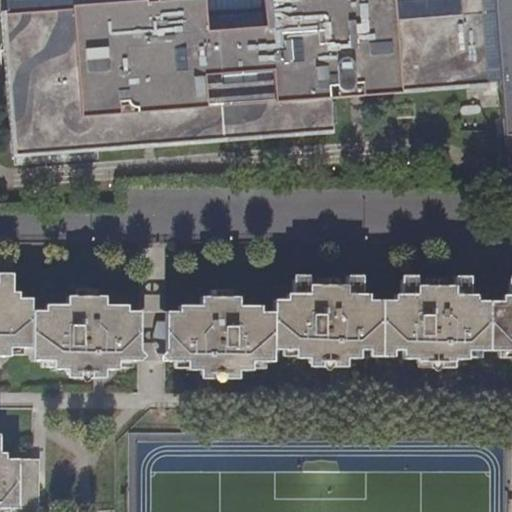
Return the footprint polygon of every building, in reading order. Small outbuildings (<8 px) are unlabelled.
[(7,0),(21,155),(333,128),(332,109),(402,101),(402,95),(502,86),(495,0),(7,0)] [(511,0),(495,0),(502,86),(506,137),(511,136),(511,0)] [(127,362),(127,306),(105,306),(105,298),(66,296),(66,306),(44,306),(44,311),(32,311),(31,299),(19,298),(19,293),(13,293),(12,279),(8,275),(0,274),(0,356),(10,357),(10,349),(32,349),(32,361),(53,362),(53,370),(79,370),(79,379),(96,379),(96,371),(118,370),(119,362),(127,362)] [(511,280),(509,283),(508,295),(502,295),(502,302),(477,302),(477,296),(471,296),(471,284),(465,278),(454,278),(454,287),(418,287),(418,277),(406,277),(401,282),(400,296),(394,296),(394,302),(369,301),(369,296),(363,296),(363,282),(358,276),(346,276),(346,286),(310,286),(310,276),(297,276),(292,281),(292,294),(286,295),(286,300),(273,300),(273,313),(261,313),(261,307),(238,307),(238,299),(200,298),(200,308),(178,307),(179,361),(187,361),(187,370),(210,371),(209,379),(225,379),(225,371),(252,371),(252,363),(273,363),(273,350),(295,350),(294,359),(322,360),(322,368),(337,368),(337,360),(360,360),(360,351),(402,352),(402,360),(430,361),(429,368),(445,368),(446,360),(468,361),(468,352),(511,352),(511,361),(511,360),(511,280)] [(0,507),(39,508),(40,459),(7,458),(7,453),(0,452),(0,439),(0,438),(0,507)]
